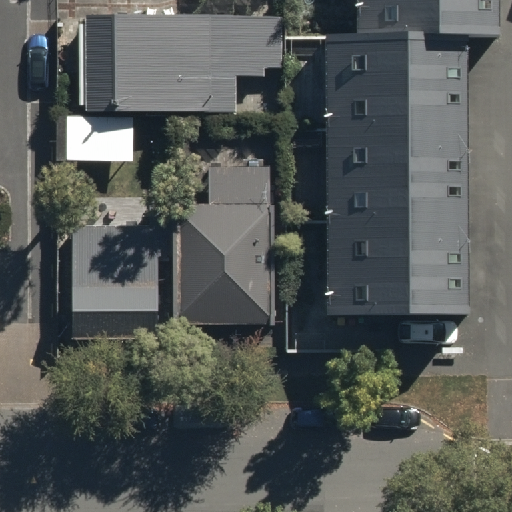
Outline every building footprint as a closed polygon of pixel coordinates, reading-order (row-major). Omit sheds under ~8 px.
[(506,0),(367,0),(368,26),(339,27),(340,317),(471,317),(470,31),(507,31),(506,0)] [(85,10),(85,100),(239,101),(239,75),(289,75),(290,12),(85,10)] [(137,158),(136,110),(58,111),(59,160),(137,158)] [(177,200),(177,320),(281,320),(282,161),(212,161),(212,200),(177,200)] [(72,222),(72,335),(159,334),(158,222),(72,222)]
